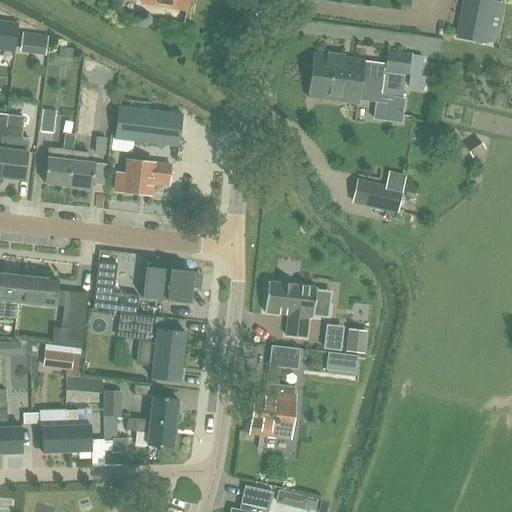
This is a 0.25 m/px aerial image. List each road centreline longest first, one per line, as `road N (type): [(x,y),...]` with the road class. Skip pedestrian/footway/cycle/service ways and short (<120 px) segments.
road 1 (residential): [(239,248),(269,0)]
road 2 (residential): [(239,248),(0,220)]
road 3 (residential): [(211,473),(239,248)]
road 4 (residential): [(0,478),(211,473)]
